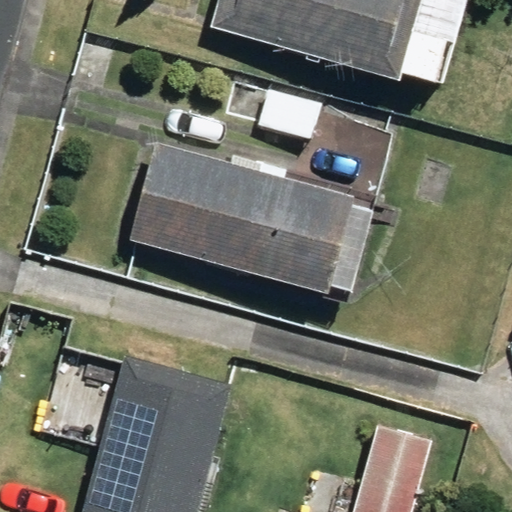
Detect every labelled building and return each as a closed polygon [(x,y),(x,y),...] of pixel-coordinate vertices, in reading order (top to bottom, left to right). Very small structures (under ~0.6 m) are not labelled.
[(400,75),(431,85),(444,41),(413,31),(421,0),(221,0),(213,28),(397,83),(400,75)] [(262,128),(311,139),(320,101),(273,89),(262,128)] [(130,241),(328,298),(331,289),(350,295),(373,215),(352,211),(355,202),(284,181),(287,170),(263,163),(259,175),(156,145),(130,241)] [(82,511),(199,511),(232,389),(122,361),(82,511)] [(353,511),(414,511),(435,437),(377,423),(353,511)]
